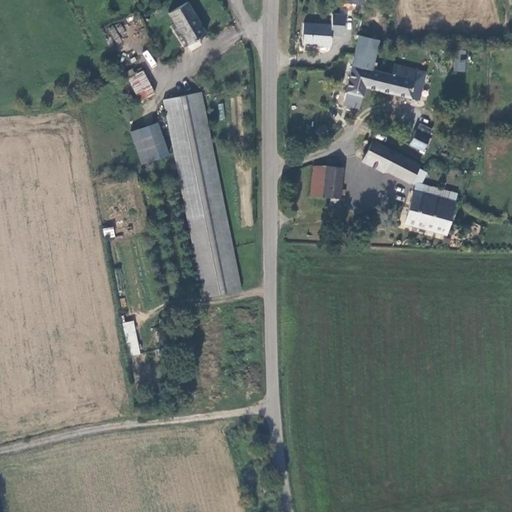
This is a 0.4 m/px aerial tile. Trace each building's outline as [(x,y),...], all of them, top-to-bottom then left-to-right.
[(180,0),(168,7),(190,45),(201,39),(197,33),(205,28),(188,0),(180,0)] [(332,13),(332,36),(346,36),(346,13),(332,13)] [(303,24),(302,43),(330,45),(331,26),(303,24)] [(371,66),(378,39),(358,35),(351,64),(340,61),(333,88),(345,91),(342,104),(358,108),(364,85),(368,67),(369,65),(371,66)] [(149,49),(143,52),(150,67),(156,65),(149,49)] [(466,51),(455,50),(454,70),(465,71),(466,51)] [(391,73),(368,67),(364,85),(417,99),(422,82),(413,80),(416,69),(393,63),(391,73)] [(127,73),(137,94),(154,86),(143,65),(127,73)] [(422,82),(424,71),(416,69),(413,80),(422,82)] [(164,93),(205,291),(242,283),(201,85),(164,93)] [(158,116),(131,125),(143,158),(169,148),(158,116)] [(426,128),(418,124),(408,144),(421,150),(427,137),(423,135),(426,128)] [(416,186),(419,180),(411,176),(415,168),(417,165),(370,141),(360,160),(381,171),(382,169),(413,185),(416,186)] [(342,167),(311,164),(308,194),(328,196),(328,205),(338,206),(342,167)] [(411,176),(419,180),(423,172),(415,168),(411,176)] [(452,203),(454,198),(419,180),(416,186),(413,185),(411,192),(452,203)] [(444,234),(452,203),(411,192),(402,222),(444,234)] [(105,239),(115,237),(112,226),(102,229),(105,239)] [(123,322),(129,356),(140,354),(133,320),(123,322)]
